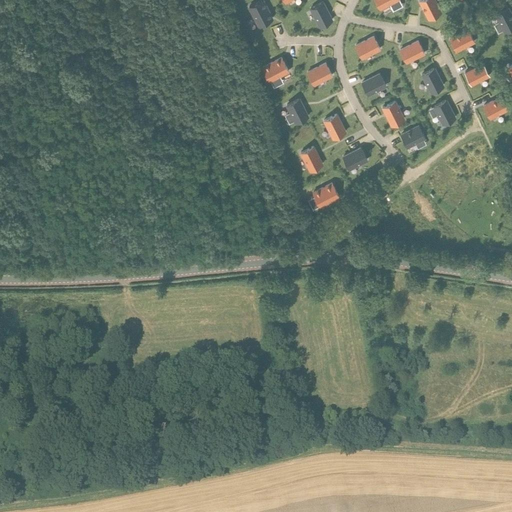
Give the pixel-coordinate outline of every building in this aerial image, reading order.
[(273,19),(263,0),(261,0),(249,7),(258,26),(273,19)] [(375,0),(380,9),(397,0),(375,0)] [(420,0),(419,1),(428,18),(441,12),(434,0),(420,0)] [(323,2),(310,8),(319,26),(332,20),(323,2)] [(511,16),(508,8),(495,14),(504,32),(511,27),(511,16)] [(450,38),(456,51),(474,41),(468,29),(450,38)] [(362,58),(380,49),(373,36),(355,45),(362,58)] [(400,50),(406,63),(424,53),(418,40),(400,50)] [(281,57),(262,67),(269,81),(289,71),(281,57)] [(307,72),(314,85),(332,75),(325,62),(307,72)] [(489,75),(483,63),(465,72),(471,85),(489,75)] [(434,68),(422,74),(431,92),(443,86),(434,68)] [(380,73),(362,82),(368,95),(386,85),(380,73)] [(490,118),(508,109),(501,96),(483,105),(490,118)] [(296,123),(308,116),(299,98),(286,105),(296,123)] [(395,100),(382,107),(391,125),(404,119),(395,100)] [(433,106),(443,124),(455,117),(446,100),(433,106)] [(323,120),(333,138),(346,132),(336,113),(323,120)] [(401,134),(407,147),(425,137),(419,125),(401,134)] [(323,164),(313,146),(300,152),(309,171),(323,164)] [(367,160),(361,147),(343,156),(349,169),(367,160)] [(320,206),(339,197),(332,182),(313,192),(320,206)]
